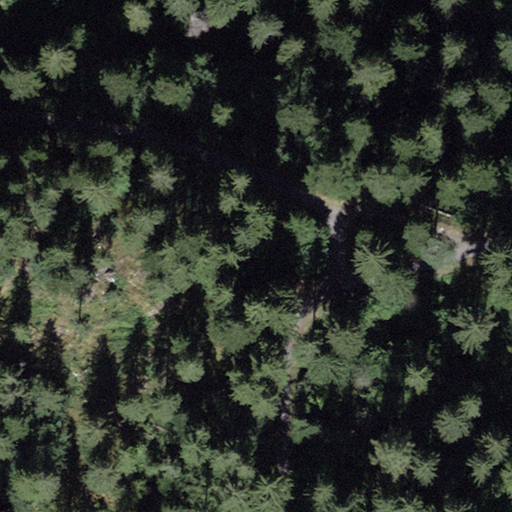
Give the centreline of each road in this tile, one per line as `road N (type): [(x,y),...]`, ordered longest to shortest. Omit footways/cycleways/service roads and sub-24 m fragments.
road 1 (track): [(0,113),(205,152),(332,206),(336,262),(324,289)]
road 2 (track): [(288,511),(283,348),(302,307),(324,289)]
road 3 (track): [(324,289),(503,246)]
road 4 (track): [(332,206),(503,246)]
